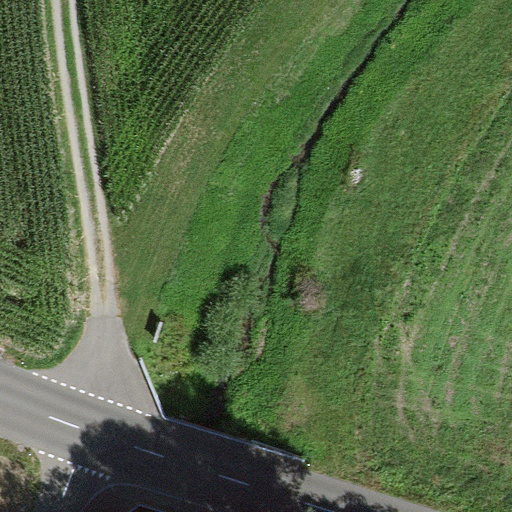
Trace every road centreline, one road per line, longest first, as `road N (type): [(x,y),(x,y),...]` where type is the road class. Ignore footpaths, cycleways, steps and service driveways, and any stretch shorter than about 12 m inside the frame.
road 1 (track): [(91,430),(101,328),(57,0)]
road 2 (tertiary): [(91,430),(345,511)]
